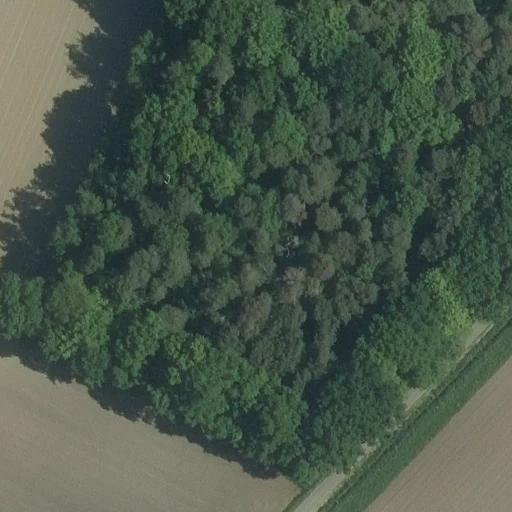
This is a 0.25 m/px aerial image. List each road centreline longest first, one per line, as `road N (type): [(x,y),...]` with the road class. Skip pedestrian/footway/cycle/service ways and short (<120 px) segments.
road 1 (track): [(511,210),(439,153),(226,47),(166,32)]
road 2 (unclassified): [(290,511),(511,279)]
